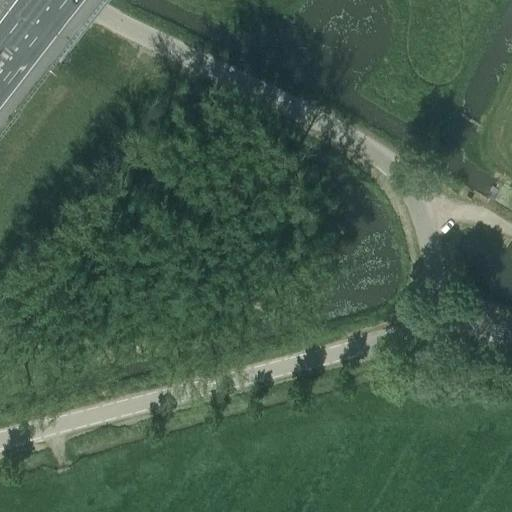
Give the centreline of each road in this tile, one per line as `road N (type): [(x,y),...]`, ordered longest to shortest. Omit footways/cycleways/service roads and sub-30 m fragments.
road 1 (unclassified): [(444,333),(426,222),(407,178),(300,107),(75,0)]
road 2 (tertiary): [(0,445),(361,345),(444,333)]
